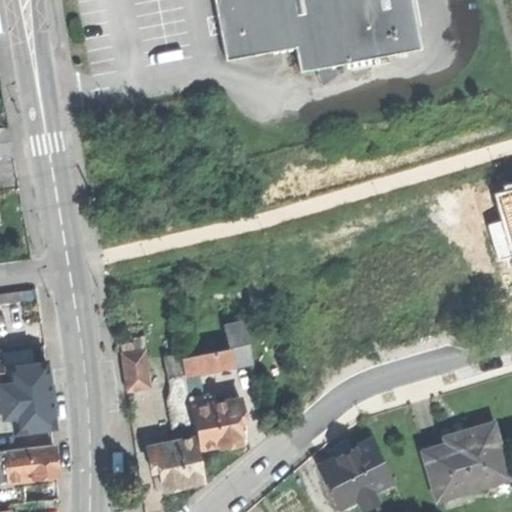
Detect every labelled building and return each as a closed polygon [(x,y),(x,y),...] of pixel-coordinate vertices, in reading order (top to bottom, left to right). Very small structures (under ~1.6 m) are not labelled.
[(214,0),(225,59),(295,47),(299,70),(419,48),(410,0),(214,0)] [(0,155),(14,154),(12,130),(0,130),(0,155)] [(511,185),(493,192),(502,219),(486,224),(497,260),(511,255),(511,185)] [(227,326),(231,346),(234,363),(251,360),(244,323),(227,326)] [(182,355),(185,373),(234,363),(231,346),(182,355)] [(121,354),(128,390),(151,386),(143,349),(121,354)] [(7,358),(0,358),(0,380),(9,380),(8,365),(7,358)] [(49,360),(8,365),(9,380),(11,394),(52,390),(49,360)] [(171,381),(176,407),(192,404),(190,394),(187,378),(171,381)] [(54,410),(52,390),(11,394),(11,395),(15,430),(56,426),(54,410)] [(201,392),(190,394),(192,404),(212,401),(211,395),(202,397),(201,392)] [(0,431),(15,430),(11,395),(0,396),(0,431)] [(212,401),(192,404),(195,421),(197,435),(200,449),(224,444),(248,440),(240,395),(212,401)] [(176,407),(179,423),(195,421),(192,404),(176,407)] [(429,452),(451,496),(511,465),(511,453),(492,413),(468,425),(448,435),(451,442),(429,452)] [(179,423),(182,438),(197,435),(195,421),(179,423)] [(148,444),(155,483),(164,482),(165,488),(184,484),(205,480),(200,449),(197,435),(182,438),(148,444)] [(318,465),(338,506),(392,479),(372,438),(355,447),(355,446),(344,451),(336,455),(337,456),(318,465)] [(55,443),(4,449),(6,470),(7,480),(21,478),(21,483),(34,482),(33,476),(58,474),(57,459),(55,443)]
